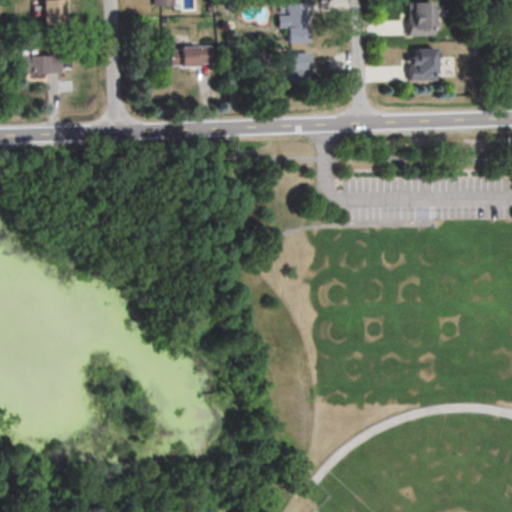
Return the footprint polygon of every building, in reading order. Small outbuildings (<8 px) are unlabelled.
[(39,0),(40,23),(63,23),(62,0),(39,0)] [(404,1),(404,34),(431,33),(431,1),(404,1)] [(284,2),(284,14),(275,14),(276,26),(284,26),(285,41),(305,41),(304,2),(284,2)] [(209,44),(177,45),(177,64),(209,63),(209,44)] [(411,47),(411,55),(406,55),(405,79),(432,79),(433,47),(411,47)] [(306,51),(280,52),(281,82),(308,81),(306,51)] [(12,72),(59,71),(58,53),(12,54),(12,72)]
